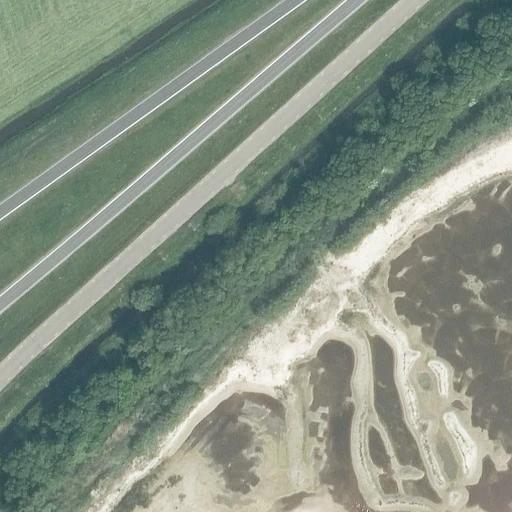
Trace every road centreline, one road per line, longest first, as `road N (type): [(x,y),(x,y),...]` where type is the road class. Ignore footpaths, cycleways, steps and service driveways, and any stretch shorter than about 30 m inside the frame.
road 1 (unclassified): [(0,377),(414,0)]
road 2 (primary): [(0,302),(359,0)]
road 3 (primary): [(295,0),(0,212)]
